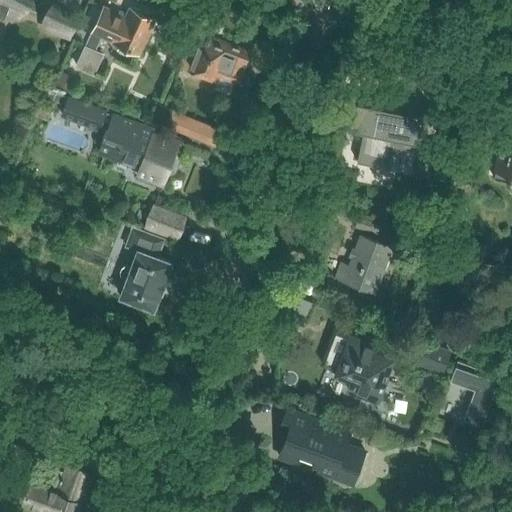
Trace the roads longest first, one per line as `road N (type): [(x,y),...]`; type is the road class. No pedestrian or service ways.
road 1 (residential): [(139,511),(313,11)]
road 2 (residential): [(511,55),(313,11)]
